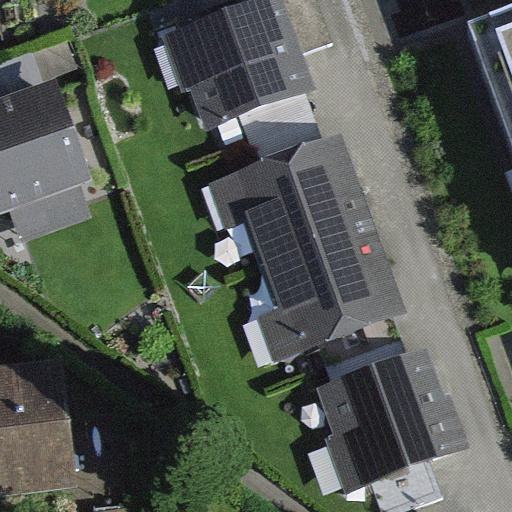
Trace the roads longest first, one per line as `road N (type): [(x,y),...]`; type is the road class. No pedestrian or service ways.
road 1 (residential): [(511,511),(347,68)]
road 2 (residential): [(311,511),(0,286)]
